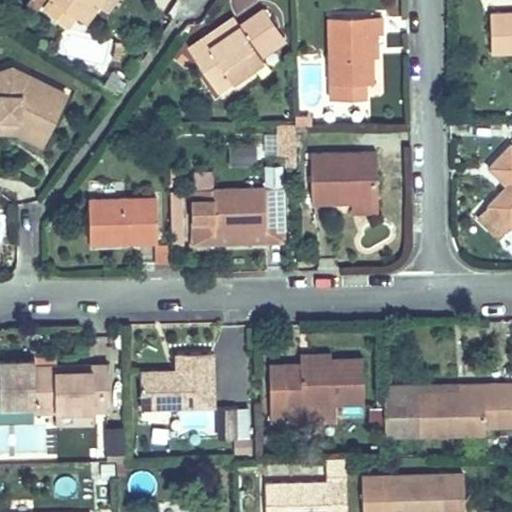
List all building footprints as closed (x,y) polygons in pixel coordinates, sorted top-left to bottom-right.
[(26,0),(68,30),(92,0),(26,0)] [(245,14),(222,32),(221,33),(189,57),(179,45),(164,59),(198,109),(277,48),(245,14)] [(511,14),(505,15),(476,15),(477,58),(511,58),(511,14)] [(372,55),(372,33),(382,33),(382,15),(329,15),(329,97),(331,97),(365,97),(365,81),(372,81),(372,55)] [(179,45),(189,57),(221,33),(212,22),(203,28),(179,45)] [(0,70),(0,125),(30,136),(51,97),(4,71),(0,70)] [(276,121),(276,153),(296,153),(295,121),(276,121)] [(0,147),(3,148),(23,154),(30,136),(0,125),(0,147)] [(511,220),(511,169),(492,148),(463,174),(483,195),(476,202),(466,211),(492,239),(511,220)] [(381,194),(380,149),(307,150),(308,208),(338,207),(337,187),(359,186),(359,194),(381,194)] [(359,194),(359,186),(337,187),(338,207),(348,207),(359,207),(359,194)] [(154,191),(157,252),(168,252),(165,191),(154,191)] [(267,191),(173,191),(174,250),(226,251),(268,252),(267,191)] [(135,202),(66,202),(63,254),(99,254),(137,254),(135,202)] [(492,239),(466,211),(449,226),(475,254),(492,239)] [(157,270),(157,252),(140,252),(141,269),(157,270)] [(0,405),(36,405),(36,411),(62,410),(101,410),(112,409),(111,359),(62,360),(35,360),(35,354),(0,354),(0,405)] [(294,357),(278,357),(278,375),(312,375),(312,364),(312,357),(294,357)] [(214,363),(172,364),(173,380),(156,380),(124,381),(125,423),(215,421),(214,363)] [(278,375),(247,375),(248,416),(340,416),(339,364),(312,364),(312,375),(278,375)] [(496,436),(495,388),(421,390),(363,391),(364,450),(467,448),(467,437),(496,436)] [(101,434),(101,410),(62,410),(62,435),(101,434)] [(345,511),(344,454),(325,454),(326,481),(260,482),(260,511),(282,511),(283,510),(313,509),(313,511),(345,511)] [(448,511),(449,474),(359,474),(358,511),(448,511)]
